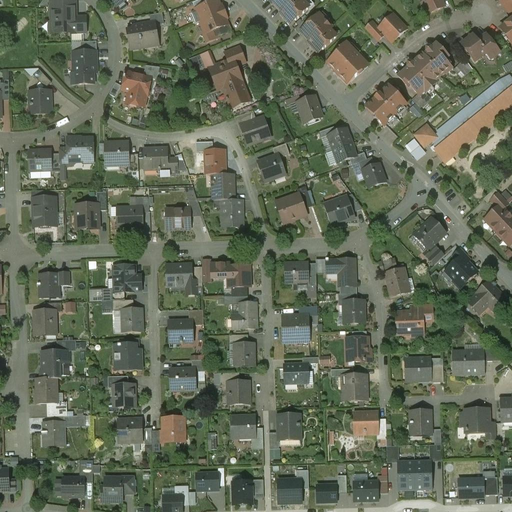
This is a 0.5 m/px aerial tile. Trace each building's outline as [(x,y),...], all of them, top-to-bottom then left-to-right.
[(277,0),(273,4),(282,14),(280,15),(291,26),(309,9),(303,2),(305,0),(304,0),(277,0)] [(421,0),(422,0),(421,2),(423,5),(425,6),(429,15),(444,8),(440,0),(421,0)] [(511,0),(502,0),(500,2),(511,18),(511,0)] [(128,8),(123,1),(117,6),(117,7),(121,12),(128,8)] [(61,3),(51,3),(51,4),(52,12),(51,12),(51,24),(58,24),(58,31),(76,31),(76,23),(77,23),(76,12),(75,12),(75,2),(61,3)] [(203,8),(196,11),(200,23),(225,13),(222,7),(220,8),(218,3),(218,2),(203,8)] [(196,11),(191,13),(190,16),(194,25),(200,23),(196,11)] [(225,13),(200,23),(205,34),(205,35),(213,32),(227,26),(227,25),(225,20),(227,19),(225,13)] [(162,14),(149,16),(151,24),(153,23),(153,27),(164,25),(162,14)] [(308,27),(301,33),(309,42),(308,44),(318,55),(336,38),(330,31),(332,29),(319,16),(308,27)] [(393,16),(379,30),(385,36),(384,36),(392,44),(407,30),(393,16)] [(511,21),(505,26),(506,27),(501,31),(501,30),(500,30),(511,46),(511,21)] [(304,22),(295,31),(299,35),(301,33),(308,27),(304,22)] [(151,24),(132,27),(132,30),(127,31),(127,30),(130,52),(157,47),(153,27),(153,23),(151,24)] [(379,30),(372,23),(365,30),(377,43),(384,36),(385,36),(379,30)] [(227,26),(213,32),(215,39),(216,39),(232,33),(229,25),(227,25),(227,26)] [(213,32),(205,35),(205,34),(202,35),(206,44),(216,40),(216,39),(215,39),(213,32)] [(478,43),(473,37),(461,46),(475,64),(486,55),(490,61),(499,54),(486,37),(478,43)] [(96,43),(81,44),(81,53),(72,54),(73,74),(80,74),(80,75),(94,74),(97,74),(96,43)] [(327,65),(347,86),(367,66),(362,60),(360,60),(356,57),(361,52),(356,57),(353,54),(353,51),(347,45),(334,58),(327,65)] [(423,56),(413,65),(412,64),(411,64),(408,64),(408,67),(407,68),(408,69),(399,78),(408,89),(410,87),(419,97),(424,93),(426,95),(431,90),(433,93),(434,92),(430,88),(446,73),(445,73),(445,71),(448,68),(452,72),(453,72),(444,62),(448,59),(436,46),(431,50),(430,48),(429,49),(426,49),(426,52),(426,53),(427,54),(424,57),(423,56)] [(330,53),(322,60),(327,65),(334,58),(330,53)] [(466,59),(455,70),(464,78),(474,68),(466,59)] [(233,60),(213,68),(222,91),(223,90),(231,110),(250,102),(233,60)] [(160,69),(146,67),(143,78),(152,79),(151,80),(157,81),(160,69)] [(52,84),(39,71),(33,76),(45,89),(52,84)] [(143,78),(140,77),(140,76),(134,75),(130,75),(130,74),(126,73),(125,78),(124,78),(124,80),(125,80),(122,92),(129,94),(127,105),(130,106),(130,107),(136,108),(137,107),(144,109),(147,98),(147,97),(149,96),(149,93),(149,91),(151,80),(152,79),(143,78)] [(94,74),(80,75),(80,74),(73,74),(71,74),(71,86),(94,85),(94,74)] [(9,82),(0,81),(0,94),(0,101),(10,101),(9,82)] [(499,81),(436,133),(438,134),(435,136),(427,125),(413,137),(424,150),(433,144),(435,146),(433,147),(436,151),(434,152),(444,164),(456,155),(455,153),(461,148),(462,150),(474,140),(473,138),(479,133),(481,135),(493,125),(491,124),(506,112),(507,113),(511,109),(511,95),(509,91),(503,96),(501,93),(506,89),(499,81)] [(389,87),(379,96),(375,99),(376,100),(366,109),(384,128),(407,106),(389,87)] [(51,92),(29,93),(30,116),(51,115),(51,92)] [(299,96),(285,101),(287,107),(295,104),(301,102),(299,96)] [(301,102),(295,104),(299,113),(299,112),(304,126),(323,119),(315,97),(301,102)] [(424,114),(416,106),(410,110),(419,119),(424,114)] [(253,112),(235,119),(238,128),(241,128),(241,127),(256,121),(253,112)] [(256,121),(241,127),(241,128),(248,147),(270,139),(263,119),(256,121)] [(346,130),(328,137),(333,151),(351,144),(346,130)] [(93,140),(75,140),(74,139),(67,139),(68,149),(68,159),(72,159),(83,159),(83,162),(92,162),(92,165),(94,164),(93,155),(93,140)] [(128,144),(106,145),(106,167),(128,166),(129,166),(128,158),(128,144)] [(213,144),(196,144),(196,154),(205,153),(213,152),(213,144)] [(356,158),(351,144),(333,151),(337,165),(356,158)] [(286,145),(272,150),(275,158),(278,156),(279,160),(290,156),(286,145)] [(68,149),(59,150),(59,155),(60,168),(72,167),(72,159),(68,159),(68,149)] [(166,150),(144,150),(145,171),(159,170),(160,171),(169,172),(169,175),(177,175),(177,160),(167,161),(167,153),(166,150)] [(51,152),(29,152),(30,173),(51,172),(52,172),(51,155),(51,152)] [(213,152),(205,153),(206,176),(212,176),(225,176),(224,152),(213,152)] [(59,155),(51,155),(52,172),(51,172),(51,174),(60,173),(60,168),(59,155)] [(275,158),(258,164),(262,175),(265,183),(285,176),(279,160),(278,156),(275,158)] [(139,174),(138,158),(128,158),(129,166),(128,166),(128,175),(139,174)] [(371,159),(357,164),(360,173),(362,172),(374,167),(371,159)] [(386,183),(379,166),(374,167),(362,172),(369,189),(386,183)] [(225,176),(212,176),(213,202),(234,202),(233,176),(225,176)] [(306,188),(297,191),(298,196),(299,196),(304,211),(313,208),(306,188)] [(48,192),(31,193),(31,201),(33,201),(48,200),(48,192)] [(107,194),(97,194),(97,206),(98,206),(98,212),(107,212),(107,194)] [(509,206),(498,194),(490,202),(497,209),(498,211),(502,208),(504,210),(509,206)] [(298,196),(276,204),(280,215),(284,214),(284,215),(286,214),(288,221),(296,218),(297,220),(307,217),(304,211),(299,196),(298,196)] [(363,210),(352,196),(346,198),(352,214),(363,210)] [(346,198),(324,206),(332,228),(354,220),(352,214),(346,198)] [(149,199),(136,199),(136,209),(142,208),(142,214),(149,214),(149,199)] [(48,200),(33,201),(34,228),(57,227),(56,200),(48,200)] [(203,217),(197,201),(189,201),(189,210),(190,210),(190,218),(203,217)] [(234,202),(213,202),(213,210),(222,209),(223,230),(243,229),(242,201),(234,202)] [(97,206),(76,206),(76,215),(79,218),(79,231),(90,231),(90,230),(99,229),(98,212),(98,206),(97,206)] [(136,209),(117,209),(118,230),(143,230),(142,214),(142,208),(136,209)] [(497,209),(484,221),(485,222),(486,221),(497,234),(511,219),(504,210),(502,208),(498,211),(497,209)] [(189,210),(169,211),(169,221),(167,221),(167,231),(190,230),(190,218),(190,210),(189,210)] [(511,219),(497,234),(504,241),(507,241),(511,245),(509,247),(509,248),(511,245),(511,219)] [(431,220),(414,237),(428,251),(433,246),(445,235),(431,220)] [(433,246),(428,251),(423,255),(435,266),(444,258),(433,246)] [(460,250),(453,257),(457,261),(445,273),(454,282),(452,283),(459,291),(477,274),(467,263),(470,261),(460,250)] [(354,261),(328,262),(328,261),(326,261),(326,275),(339,275),(339,289),(355,288),(354,261)] [(211,262),(202,262),(202,270),(202,273),(212,273),(211,266),(211,262)] [(326,262),(316,262),(316,269),(316,275),(326,275),(326,262)] [(229,265),(211,266),(212,278),(212,280),(229,280),(232,280),(232,279),(229,279),(228,268),(229,268),(229,265)] [(307,265),(286,265),(286,285),(307,284),(308,284),(307,270),(307,265)] [(191,266),(167,267),(167,285),(177,285),(178,288),(186,287),(192,287),(191,270),(191,266)] [(249,267),(229,268),(228,268),(229,279),(232,279),(232,280),(229,280),(229,289),(231,289),(248,289),(250,288),(249,267)] [(135,268),(114,269),(115,290),(115,294),(123,294),(136,293),(135,268)] [(316,269),(307,270),(308,284),(307,284),(307,288),(317,288),(316,275),(316,269)] [(391,272),(384,274),(391,299),(407,295),(407,294),(404,282),(407,281),(404,269),(397,271),(391,272)] [(202,270),(191,270),(192,287),(186,287),(187,297),(197,297),(197,289),(203,288),(202,278),(202,273),(202,270)] [(44,275),(44,278),(39,278),(39,285),(38,285),(38,287),(40,287),(40,299),(57,298),(57,287),(70,287),(70,274),(57,275),(57,276),(50,276),(50,275),(44,275)] [(414,292),(411,280),(407,281),(404,282),(407,294),(414,292)] [(489,283),(477,295),(477,296),(468,304),(479,316),(488,307),(495,314),(507,303),(489,283)] [(355,288),(339,289),(340,296),(357,295),(357,288),(355,288)] [(248,289),(231,289),(232,299),(248,298),(248,289)] [(115,290),(102,291),(102,303),(113,303),(123,302),(123,294),(115,294),(115,290)] [(340,296),(338,296),(338,307),(343,307),(343,303),(357,303),(357,295),(340,296)] [(66,303),(67,313),(78,312),(77,302),(66,303)] [(123,302),(113,303),(114,312),(121,312),(121,311),(131,311),(131,302),(123,302)] [(357,303),(343,303),(343,307),(344,326),(365,325),(364,302),(357,303)] [(62,304),(44,305),(44,313),(55,312),(55,313),(62,313),(62,304)] [(248,305),(240,306),(240,320),(232,320),(233,331),(257,330),(256,305),(248,305)] [(317,308),(299,309),(299,317),(308,317),(308,318),(318,318),(317,308)] [(131,311),(121,311),(121,312),(122,334),(143,334),(142,310),(131,311)] [(44,313),(34,313),(35,337),(46,336),(46,332),(56,332),(55,313),(55,312),(44,313)] [(203,312),(189,312),(189,313),(191,313),(191,320),(198,319),(198,325),(203,325),(203,327),(204,327),(203,312)] [(425,313),(396,315),(397,336),(412,335),(412,339),(423,338),(423,322),(425,322),(425,313)] [(299,317),(284,318),(284,330),(283,330),(283,344),(309,343),(308,318),(308,317),(299,317)] [(193,344),(193,322),(169,323),(169,345),(181,344),(181,345),(183,345),(183,344),(193,344)] [(248,337),(230,337),(230,344),(235,344),(235,346),(248,346),(248,337)] [(352,340),(347,340),(348,358),(354,358),(354,363),(372,363),(372,351),(370,350),(368,350),(367,339),(352,340)] [(139,340),(124,340),(124,346),(136,346),(136,352),(140,351),(139,340)] [(124,346),(117,346),(117,353),(114,354),(114,367),(123,366),(123,372),(142,372),(142,352),(141,351),(140,351),(136,352),(136,346),(124,346)] [(248,346),(235,346),(236,368),(254,368),(254,346),(248,346)] [(503,362),(488,346),(479,346),(479,353),(483,353),(483,363),(503,363),(503,362)] [(70,353),(42,354),(42,374),(40,374),(40,381),(56,380),(61,380),(61,365),(70,365),(70,353)] [(479,353),(453,354),(453,355),(456,355),(457,377),(484,376),(483,363),(483,353),(479,353)] [(430,361),(405,361),(406,383),(430,382),(431,382),(430,368),(430,361)] [(205,362),(192,362),(192,371),(195,371),(195,374),(205,373),(205,362)] [(303,366),(284,366),(285,386),(304,385),(304,373),(308,373),(308,366),(303,366)] [(444,384),(443,367),(430,368),(431,382),(430,382),(430,385),(444,384)] [(192,371),(170,371),(171,393),(193,392),(192,381),(195,381),(195,374),(195,371),(192,371)] [(239,375),(220,375),(221,385),(228,385),(228,384),(240,384),(239,375)] [(353,377),(342,377),(342,378),(342,386),(344,388),(345,404),(367,403),(367,393),(365,393),(365,389),(367,388),(366,377),(353,377)] [(119,379),(108,379),(109,390),(114,390),(114,387),(128,387),(128,378),(119,379)] [(40,381),(36,381),(37,405),(47,405),(57,405),(57,404),(56,380),(40,381)] [(240,384),(228,384),(228,385),(229,407),(249,406),(249,383),(240,384)] [(128,387),(114,387),(114,390),(114,401),(117,401),(117,409),(135,409),(135,387),(128,387)] [(511,401),(501,402),(502,421),(511,420),(511,401)] [(67,404),(57,404),(57,405),(47,405),(48,419),(63,418),(67,418),(67,404)] [(469,411),(470,414),(459,415),(460,429),(466,429),(466,435),(485,434),(489,434),(489,425),(488,411),(469,411)] [(430,413),(410,414),(411,424),(408,425),(408,426),(413,426),(413,436),(431,435),(430,413)] [(377,414),(354,415),(355,437),(377,436),(378,436),(377,421),(377,414)] [(67,418),(63,418),(63,419),(68,419),(68,425),(80,425),(80,429),(85,428),(85,417),(67,418)] [(300,417),(277,418),(278,435),(278,442),(279,442),(301,442),(300,417)] [(255,418),(231,419),(232,433),(237,432),(238,440),(252,440),(255,439),(255,430),(255,418)] [(184,443),(183,421),(163,421),(164,433),(159,433),(160,444),(184,443)] [(386,441),(386,421),(377,421),(378,436),(377,436),(377,441),(386,441)] [(142,422),(118,423),(119,444),(142,443),(142,422)] [(64,424),(50,425),(50,428),(44,428),(44,434),(42,434),(42,436),(44,436),(44,437),(47,437),(48,448),(66,448),(65,437),(64,437),(64,424)] [(495,424),(489,425),(489,434),(485,434),(486,441),(496,441),(495,424)] [(263,430),(255,430),(255,439),(252,440),(252,452),(263,451),(263,430)] [(159,433),(152,434),(152,446),(153,455),(160,454),(160,444),(159,433)] [(218,450),(218,434),(209,434),(209,450),(218,450)] [(278,435),(269,435),(270,451),(279,451),(279,442),(278,442),(278,435)] [(433,492),(432,462),(415,463),(415,493),(433,492)] [(415,493),(415,463),(397,463),(398,493),(415,493)] [(93,467),(80,467),(80,480),(84,480),(84,485),(93,485),(93,467)] [(0,468),(0,493),(9,493),(9,481),(8,471),(0,472),(0,468)] [(196,473),(197,493),(218,491),(217,472),(196,473)] [(122,480),(105,480),(105,488),(101,488),(101,497),(110,497),(109,504),(122,504),(122,495),(135,495),(134,479),(122,479),(122,480)] [(511,479),(503,479),(504,497),(511,497),(511,499),(511,498),(511,479)] [(80,480),(63,480),(63,499),(84,499),(84,485),(84,480),(80,480)] [(279,482),(279,504),(301,503),(300,481),(279,482)] [(483,481),(459,482),(459,500),(473,500),(473,498),(484,498),(483,481)] [(252,484),(232,485),(233,507),(253,506),(252,484)] [(378,502),(378,484),(354,484),(354,503),(378,502)] [(337,504),(336,487),(317,488),(318,504),(337,504)] [(182,511),(182,497),(163,498),(163,511),(182,511)]
